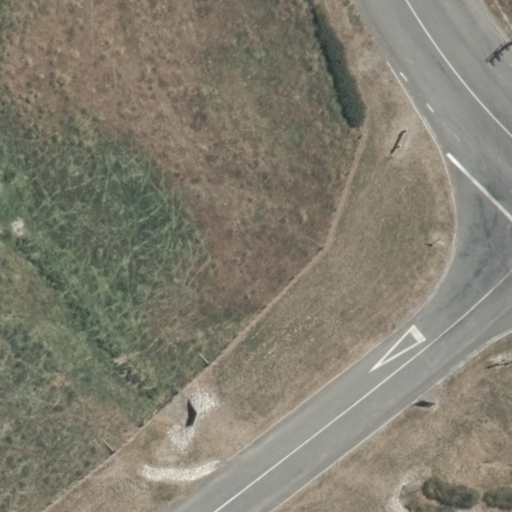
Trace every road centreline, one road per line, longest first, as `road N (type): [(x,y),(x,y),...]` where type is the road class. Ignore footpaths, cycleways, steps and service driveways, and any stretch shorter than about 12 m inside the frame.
road 1 (unclassified): [(511,234),(152,511)]
road 2 (unclassified): [(428,0),(511,99)]
